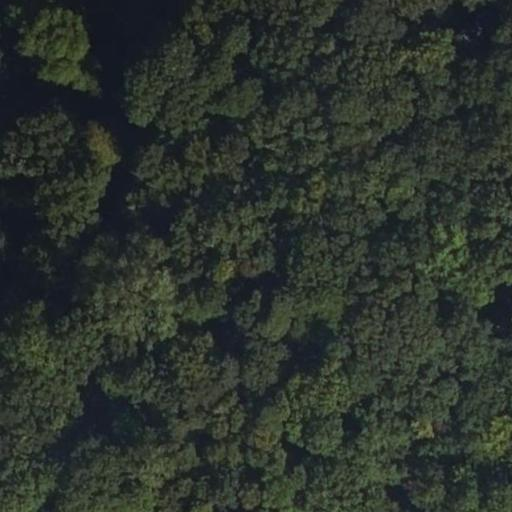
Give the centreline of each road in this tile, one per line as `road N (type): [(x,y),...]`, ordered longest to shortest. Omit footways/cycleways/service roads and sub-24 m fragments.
road 1 (tertiary): [(423,470),(415,425),(381,361),(307,273),(263,195),(187,0)]
road 2 (track): [(376,473),(0,373)]
